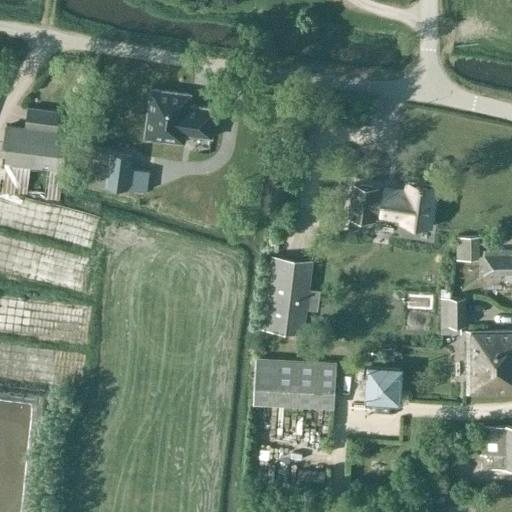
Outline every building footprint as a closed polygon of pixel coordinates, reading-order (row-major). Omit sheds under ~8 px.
[(211,136),(215,108),(188,104),(190,93),(150,88),(143,136),(183,142),(185,133),(211,136)] [(7,125),(2,165),(0,182),(0,190),(60,198),(68,133),(57,132),(60,111),(29,107),(26,128),(7,125)] [(131,167),(132,154),(112,151),(112,145),(85,141),(79,180),(128,187),(131,167)] [(355,183),(351,217),(375,221),(376,212),(381,213),(381,214),(404,218),(403,223),(430,226),(436,185),(428,184),(428,183),(418,182),(418,183),(409,181),(408,191),(385,187),(385,188),(379,188),(379,187),(355,183)] [(457,235),(456,259),(479,259),(479,235),(457,235)] [(511,249),(484,250),(484,273),(506,272),(506,275),(510,279),(511,279),(511,249)] [(261,328),(304,334),(307,309),(318,310),(320,290),(310,288),(314,260),(271,254),(261,328)] [(466,296),(440,297),(441,334),(461,334),(461,326),(466,326),(466,296)] [(511,329),(468,330),(468,393),(511,392),(511,329)] [(256,357),(253,401),(333,405),(336,361),(256,357)] [(369,366),(367,398),(399,400),(401,368),(369,366)] [(511,424),(479,426),(480,454),(493,454),(493,467),(511,467),(511,424)] [(78,471),(79,456),(56,455),(55,470),(78,471)] [(445,486),(445,460),(415,461),(415,487),(445,486)] [(416,506),(441,506),(441,493),(416,494),(416,506)]
